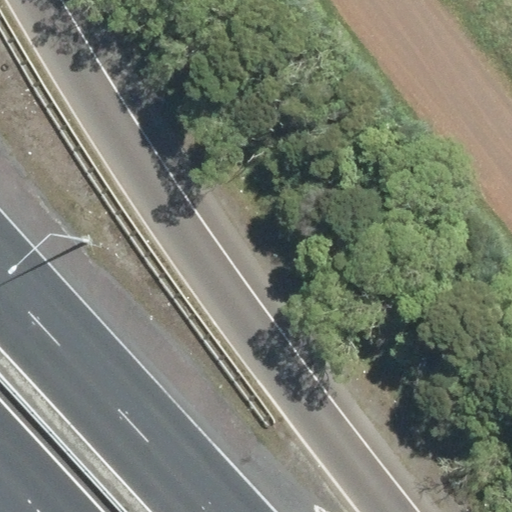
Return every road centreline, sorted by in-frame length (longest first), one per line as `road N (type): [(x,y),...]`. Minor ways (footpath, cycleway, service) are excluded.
road 1 (motorway): [(35,0),(79,74),(401,511)]
road 2 (motorway): [(0,292),(199,511)]
